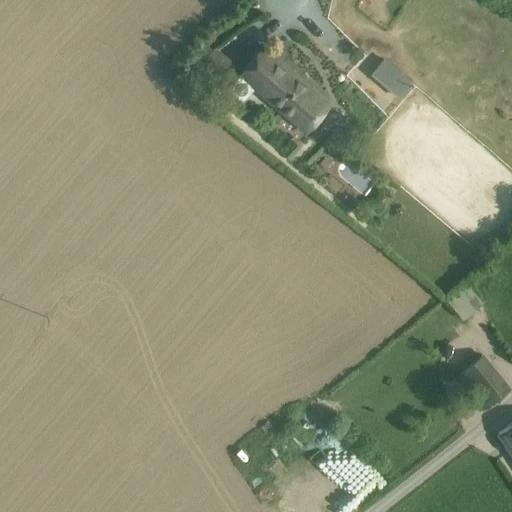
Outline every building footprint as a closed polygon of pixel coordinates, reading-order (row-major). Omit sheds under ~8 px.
[(239,66),(215,46),(199,66),(223,86),(239,66)] [(304,79),(264,46),(240,74),(253,85),(280,108),(304,79)] [(410,82),(383,59),(371,73),(399,96),(410,82)] [(253,85),(240,74),(231,86),(244,96),(253,85)] [(332,103),(304,79),(280,108),(308,132),(332,103)] [(510,390),(482,355),(457,375),(485,410),(510,390)] [(511,426),(499,435),(511,453),(511,426)]
